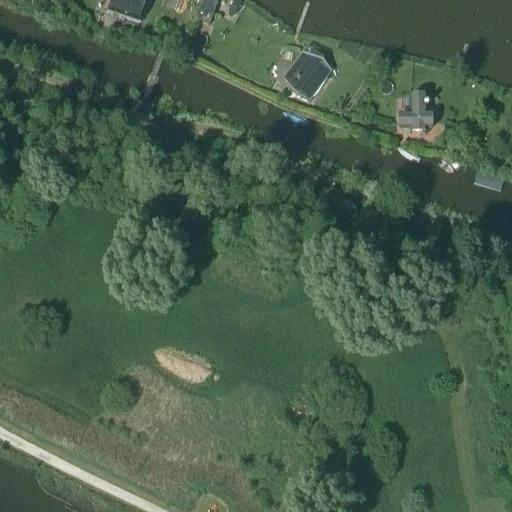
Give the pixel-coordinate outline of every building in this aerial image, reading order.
[(137,0),(112,0),(108,14),(139,25),(147,3),(137,0)] [(197,16),(195,21),(208,26),(210,21),(218,0),(202,0),(196,16),(197,16)] [(301,57),(284,81),(297,98),(310,103),(330,76),(321,63),(317,69),(301,57)] [(408,114),(399,114),(399,131),(408,131),(408,132),(425,132),(425,130),(429,130),(429,118),(425,118),(425,108),(427,108),(427,104),(425,104),(425,100),(408,100),(408,114)] [(442,138),(461,143),(465,132),(445,126),(442,138)]
